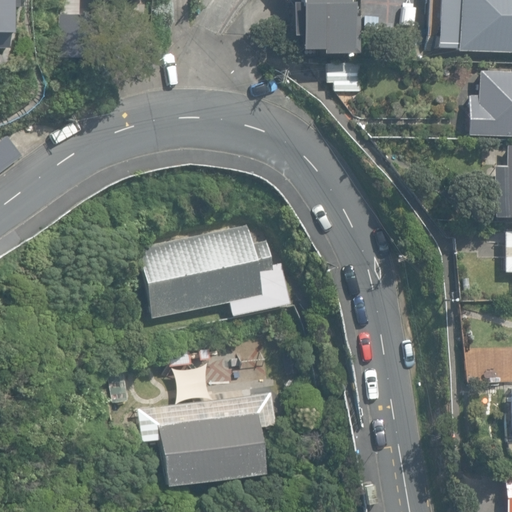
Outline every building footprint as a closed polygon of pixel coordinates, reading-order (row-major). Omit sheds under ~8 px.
[(0,0),(0,29),(9,30),(9,0),(0,0)] [(347,0),(296,0),(296,1),(283,1),(284,35),(292,35),(293,50),(317,49),(317,55),(354,54),(352,1),(347,1),(347,0)] [(452,52),(511,54),(511,0),(424,0),(423,35),(433,35),(432,48),(452,49),(452,52)] [(55,58),(90,60),(92,18),(57,16),(55,58)] [(331,91),(359,91),(359,65),(324,64),(324,83),(331,83),(331,91)] [(511,72),(476,71),(475,96),(465,95),(464,134),(511,136),(511,72)] [(0,138),(0,171),(20,156),(4,135),(0,138)] [(511,145),(504,145),(503,166),(492,166),(490,217),(511,217),(511,145)] [(132,248),(146,318),(225,301),(228,316),(286,304),(277,263),(269,264),(264,239),(249,243),(245,225),(132,248)] [(511,230),(502,230),(502,271),(511,271),(511,230)] [(511,386),(507,386),(507,423),(503,423),(503,453),(511,452),(511,386)] [(155,439),(161,484),(262,472),(256,427),(274,425),(269,391),(135,408),(139,441),(155,439)] [(363,485),(365,504),(377,502),(375,483),(363,485)]
